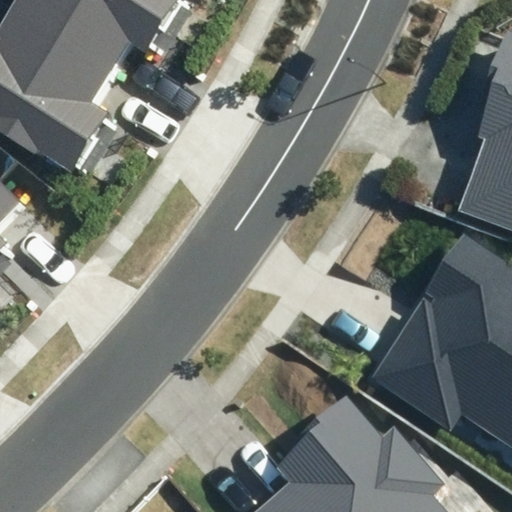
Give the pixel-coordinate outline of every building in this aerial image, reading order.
[(38,152),(73,173),(111,111),(101,105),(122,68),(13,0),(0,20),(0,132),(35,154),(38,152)] [(147,54),(180,0),(12,0),(13,0),(122,68),(134,46),(147,54)] [(511,32),(508,31),(490,78),(496,80),(476,136),(483,139),(457,210),(511,230),(511,32)] [(0,252),(9,243),(0,233),(0,232),(26,207),(0,180),(0,252)] [(511,267),(464,235),(425,294),(433,299),(431,303),(424,298),(371,377),(452,431),(463,414),(511,445),(511,267)] [(386,437),(349,395),(304,435),(306,437),(272,467),(286,483),(252,511),(449,511),(436,496),(449,484),(398,426),(386,437)]
